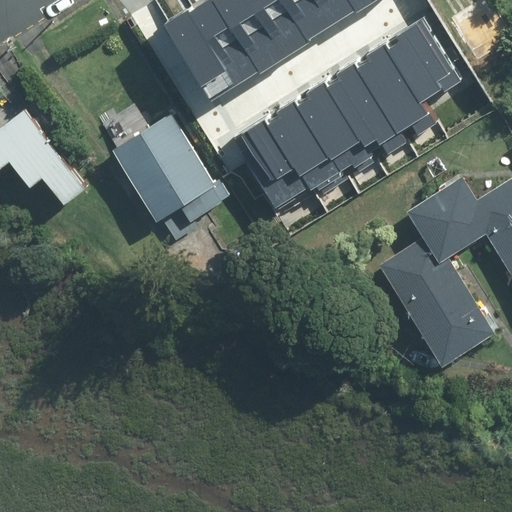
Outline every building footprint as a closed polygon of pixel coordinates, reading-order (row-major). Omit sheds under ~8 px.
[(182,0),(165,11),(214,91),(364,0),(182,0)] [(511,23),(497,0),(471,0),(451,13),(481,61),(511,41),(511,23)] [(387,39),(238,127),(282,200),(320,177),(325,185),(353,169),(348,161),(431,112),(387,39)] [(35,101),(0,125),(0,159),(4,165),(22,152),(39,175),(54,165),(76,195),(95,181),(35,101)] [(226,172),(220,176),(177,105),(118,141),(163,213),(188,198),(197,213),(237,189),(226,172)] [(452,251),(488,227),(511,264),(511,177),(482,197),(466,171),(419,200),(452,251)] [(433,228),(387,257),(450,357),(496,328),(433,228)]
